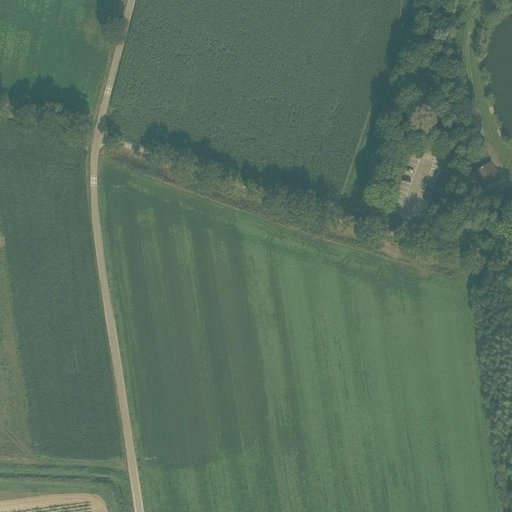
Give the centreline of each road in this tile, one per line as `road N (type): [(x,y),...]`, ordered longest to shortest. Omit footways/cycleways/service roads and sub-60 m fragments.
road 1 (unclassified): [(139,511),(94,212),(98,137)]
road 2 (unclassified): [(401,232),(98,137)]
road 3 (track): [(483,129),(460,57),(462,36),(478,10),(501,0)]
road 4 (unclassified): [(98,137),(132,0)]
road 5 (track): [(0,461),(134,472)]
